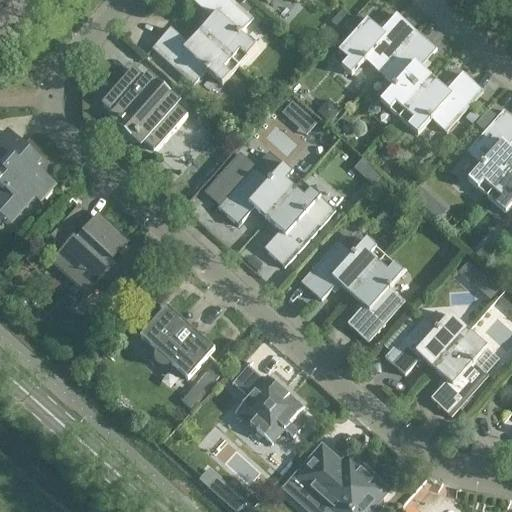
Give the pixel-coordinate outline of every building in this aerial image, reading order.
[(212,21),(201,34),(239,68),(256,50),(240,36),(254,21),(230,0),(198,0),(194,5),(212,21)] [(366,63),(380,75),(417,34),(397,16),(381,34),(367,22),(333,61),(352,78),(366,63)] [(222,87),(239,68),(201,34),(189,47),(171,31),(153,51),(194,88),(207,73),(222,87)] [(417,34),(380,75),(395,88),(381,104),(399,120),(434,82),(421,70),(437,52),(417,34)] [(102,108),(156,156),(187,120),(134,72),(102,108)] [(447,93),(434,82),(399,120),(418,137),(432,122),(447,135),(484,94),(463,75),(447,93)] [(308,134),(318,121),(294,103),(284,116),(308,134)] [(469,182),(487,199),(511,171),(511,151),(509,149),(511,145),(511,119),(504,112),(467,154),(482,167),(469,182)] [(43,201),(55,188),(24,160),(29,154),(8,135),(0,144),(0,214),(7,220),(21,204),(25,208),(36,195),(43,201)] [(215,161),(230,149),(222,139),(207,150),(215,161)] [(239,155),(204,195),(220,208),(218,210),(239,229),(255,211),(268,223),(302,184),(284,167),(273,157),(259,173),(255,169),(239,155)] [(511,171),(487,199),(506,216),(511,208),(511,171)] [(281,234),(265,252),(285,271),(336,214),(321,201),(302,184),(268,223),(281,234)] [(129,273),(139,263),(79,208),(51,239),(63,250),(50,265),(88,300),(103,283),(107,283),(107,293),(114,299),(123,298),(129,292),(128,282),(129,282),(129,273)] [(338,286),(351,297),(386,259),(367,242),(353,257),(338,244),(301,285),(322,304),(338,286)] [(386,259),(351,297),(364,309),(348,327),(369,345),(405,304),(391,291),(404,275),(386,259)] [(188,382),(215,353),(167,310),(141,339),(158,354),(156,359),(156,364),(158,368),(163,370),(168,370),(172,367),(188,382)] [(421,361),(434,372),(469,333),(450,317),(436,332),(422,319),(385,360),(405,378),(421,361)] [(469,333),(434,372),(447,384),(431,402),(452,420),(489,379),(474,366),(488,350),(469,333)] [(252,364),(233,386),(249,400),(236,415),(272,447),(278,439),(288,428),(297,437),(314,419),(305,410),(301,415),(280,396),(283,393),(252,364)] [(380,511),(382,510),(382,506),(382,504),(381,501),(388,493),(367,475),(369,474),(363,469),(362,471),(357,466),(353,470),(344,471),(343,469),(322,450),(296,481),(331,511),(380,511)]
